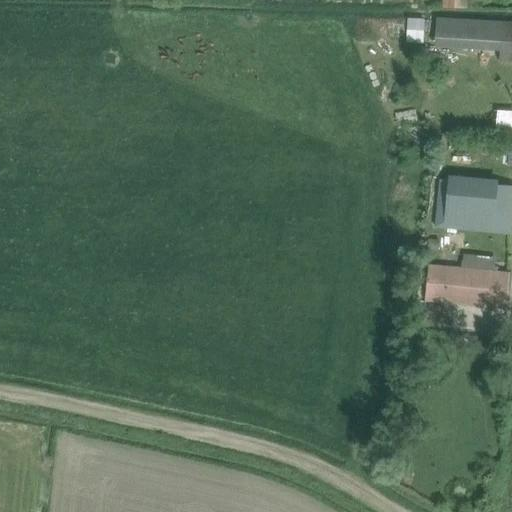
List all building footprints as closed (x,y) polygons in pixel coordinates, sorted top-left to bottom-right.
[(407,41),(424,41),(425,17),(408,16),(407,41)] [(502,49),(501,60),(511,60),(511,23),(503,23),(502,49)] [(496,132),(511,133),(511,110),(497,109),(496,132)] [(511,233),(511,184),(441,178),(436,227),(511,233)] [(438,251),(439,241),(429,240),(428,251),(438,251)] [(430,264),(427,301),(507,309),(511,272),(449,266),(430,264)]
